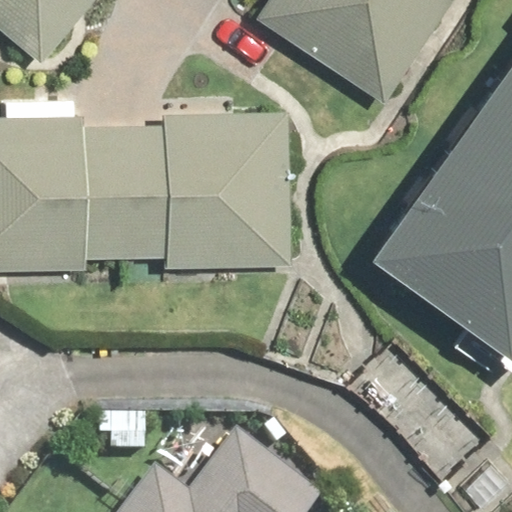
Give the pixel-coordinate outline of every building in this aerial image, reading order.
[(0,0),(0,50),(24,70),(83,0),(0,0)] [(256,0),(241,23),(363,108),(439,0),(256,0)] [(511,32),(328,278),(463,379),(511,313),(511,32)] [(282,119),(0,121),(0,274),(283,272),(282,119)] [(316,511),(322,504),(231,433),(184,493),(154,469),(120,511),(316,511)]
